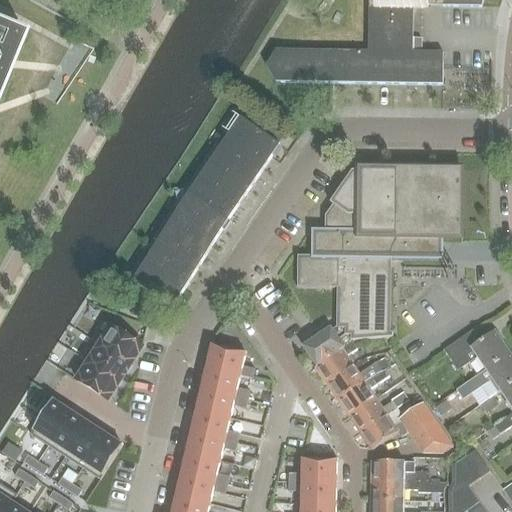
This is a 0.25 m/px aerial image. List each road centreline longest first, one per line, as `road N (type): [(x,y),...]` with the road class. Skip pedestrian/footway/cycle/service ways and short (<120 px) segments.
road 1 (unclassified): [(230,275),(327,135),(511,131)]
road 2 (unclassified): [(0,290),(165,0)]
road 3 (unclassified): [(156,439),(179,350),(230,275)]
road 4 (residential): [(291,365),(351,455),(350,511)]
road 5 (residential): [(291,365),(256,511)]
